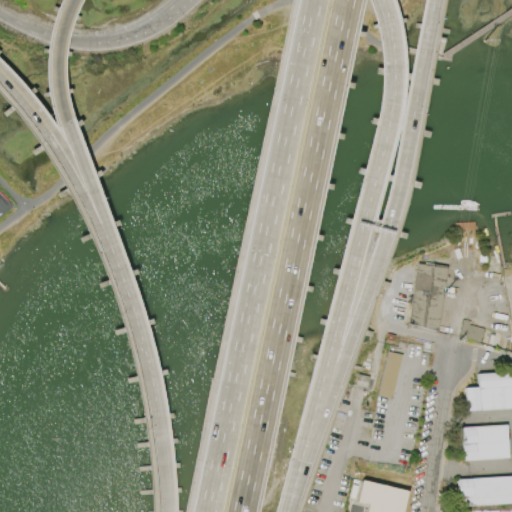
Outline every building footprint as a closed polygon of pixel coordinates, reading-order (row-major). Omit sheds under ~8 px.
[(415,263),(431,265),(431,264),(446,267),(436,332),(406,324),(415,263)] [(462,320),(469,322),(468,325),(483,329),(479,343),(457,337),(462,320)] [(384,340),(386,334),(393,336),(392,342),(384,340)] [(387,352),(400,355),(390,399),(376,396),(387,352)] [(475,374),(511,372),(511,409),(464,412),(463,389),(476,388),(475,374)] [(354,385),(357,374),(368,377),(365,388),(354,385)] [(459,427),(505,425),(506,459),(461,461),(459,427)] [(456,480),(511,476),(511,503),(458,507),(456,480)] [(401,511),(406,491),(360,480),(355,502),(366,505),(364,511),(401,511)]
